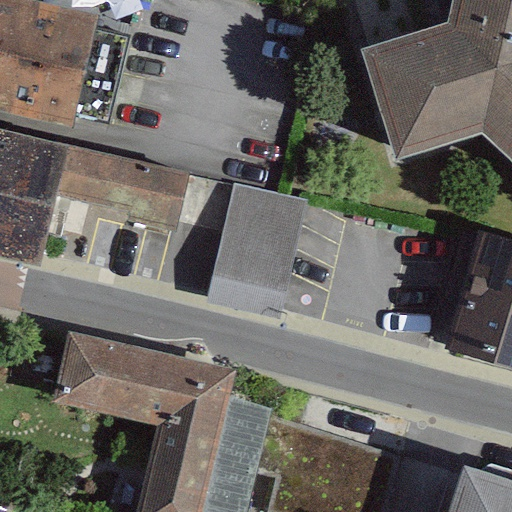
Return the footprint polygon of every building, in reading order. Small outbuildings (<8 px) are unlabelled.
[(96,13),(38,0),(0,0),(0,104),(70,122),(96,13)] [(357,53),(392,161),(476,139),(511,170),(511,0),(454,0),(450,25),(357,53)] [(0,120),(0,245),(34,255),(51,194),(65,137),(0,120)] [(175,223),(188,166),(65,137),(51,194),(175,223)] [(309,202),(236,185),(209,297),(282,314),(309,202)] [(511,243),(480,234),(447,352),(511,370),(511,243)] [(63,335),(47,394),(156,421),(133,511),(200,511),(234,381),(63,335)] [(511,511),(511,463),(468,449),(447,511),(511,511)]
